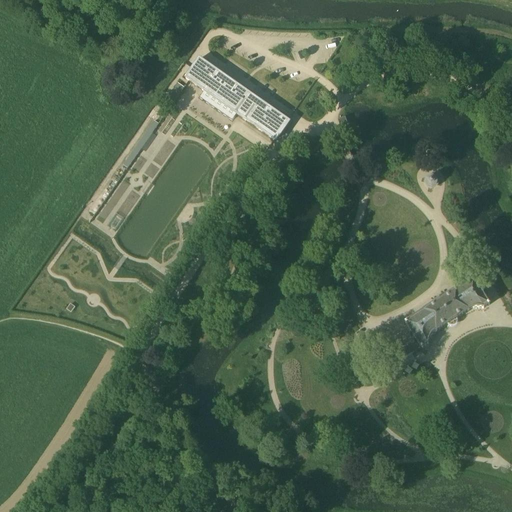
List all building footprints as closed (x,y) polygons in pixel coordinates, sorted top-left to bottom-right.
[(250,93),(237,85),(236,87),(218,75),(219,72),(199,59),(186,78),(202,90),(198,96),(231,119),(235,112),(275,139),(275,138),(276,139),(288,121),(287,121),(288,120),(268,106),(267,108),(248,96),(250,93)] [(178,84),(167,100),(173,104),(184,88),(178,84)] [(433,193),(435,192),(437,191),(439,189),(439,186),(439,184),(439,182),(437,180),(435,179),(433,178),(430,178),(428,179),(426,181),(425,183),(425,186),(425,188),(427,190),(428,191),(431,192),(433,193)] [(405,323),(422,349),(428,344),(429,342),(430,339),(432,336),(434,334),(437,332),(468,311),(472,309),(477,308),(480,309),(483,309),(490,305),(473,280),(457,291),(456,290),(423,311),(424,311),(405,323)] [(415,353),(412,349),(407,348),(383,362),(380,364),(385,373),(387,376),(402,366),(414,358),(412,355),(415,353)]
